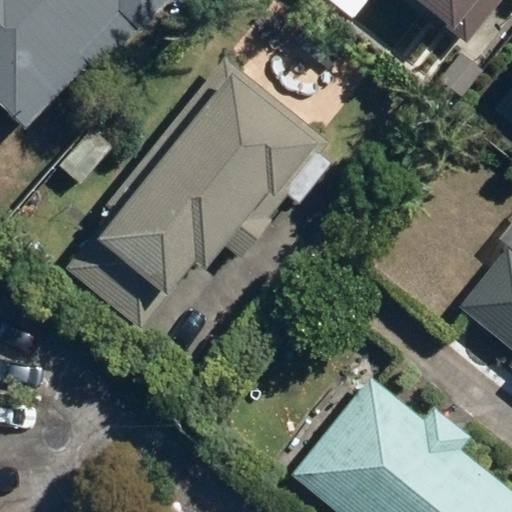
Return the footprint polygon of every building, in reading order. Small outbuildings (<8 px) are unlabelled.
[(0,0),(0,83),(33,116),(89,58),(103,70),(171,0),(0,0)] [(444,0),(465,17),(478,0),(444,0)] [(299,192),(338,145),(240,62),(107,219),(182,282),(208,251),(215,257),(282,177),(299,192)] [(511,241),(466,297),(511,335),(511,241)] [(511,511),(511,481),(467,445),(476,435),(437,403),(429,414),(377,371),(296,469),(348,511),(511,511)]
